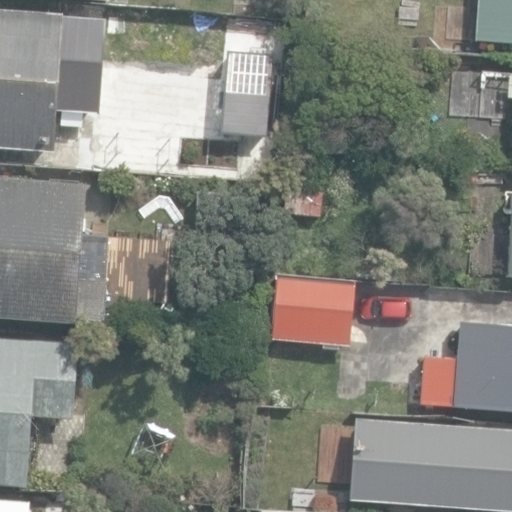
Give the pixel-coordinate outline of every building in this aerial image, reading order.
[(511,0),(481,0),(479,39),(511,41),(511,0)] [(68,12),(0,7),(0,147),(61,152),(64,102),(89,104),(94,30),(67,29),(68,12)] [(0,316),(81,322),(81,319),(107,321),(114,235),(87,233),(91,183),(0,176),(0,316)] [(276,337),(353,344),(359,283),(281,276),(276,337)] [(511,323),(465,320),(462,358),(426,355),(422,404),(511,409),(511,323)] [(82,343),(0,336),(0,482),(31,485),(37,414),(77,417),(82,343)] [(511,427),(358,416),(352,499),(511,510),(511,427)] [(35,511),(36,499),(0,496),(0,511),(35,511)]
